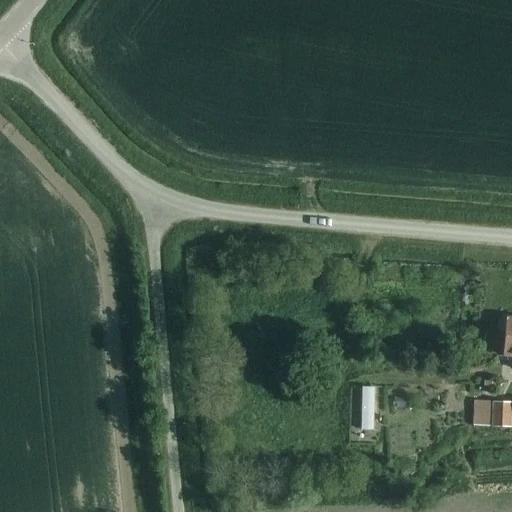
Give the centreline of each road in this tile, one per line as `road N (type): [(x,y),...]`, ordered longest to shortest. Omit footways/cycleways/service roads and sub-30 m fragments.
road 1 (unclassified): [(511,238),(148,199)]
road 2 (unclassified): [(181,511),(148,199)]
road 3 (unclassified): [(148,199),(0,47)]
